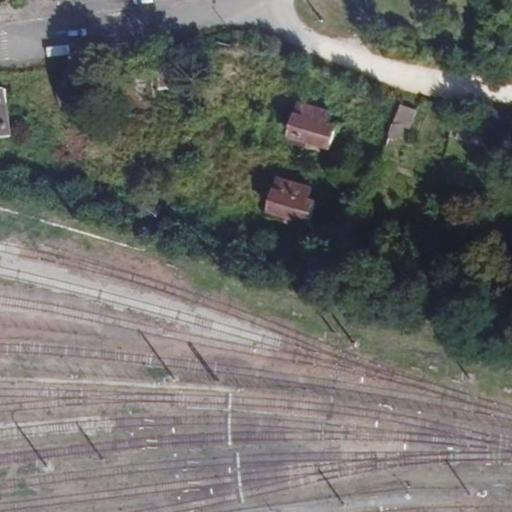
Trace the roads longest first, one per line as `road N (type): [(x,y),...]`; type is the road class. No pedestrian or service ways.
road 1 (track): [(263,0),(295,32),(348,56),(511,95)]
road 2 (residential): [(0,41),(142,25),(235,0)]
